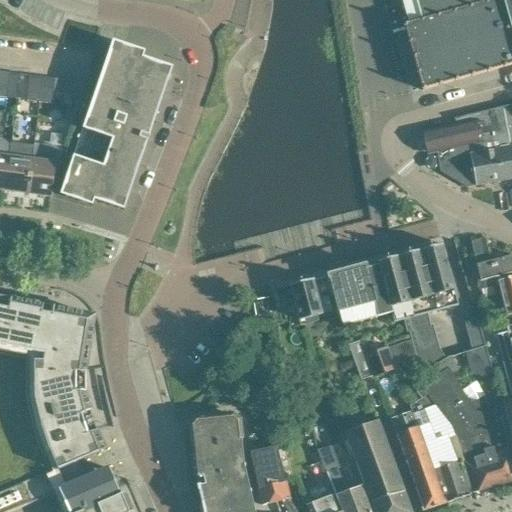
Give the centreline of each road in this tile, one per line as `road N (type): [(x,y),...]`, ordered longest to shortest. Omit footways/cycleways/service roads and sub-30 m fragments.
road 1 (residential): [(117,291),(198,94),(203,68),(193,35)]
road 2 (residential): [(169,511),(123,392),(113,335),(117,291)]
road 3 (residential): [(393,140),(405,166),(450,201),(511,227)]
road 4 (residential): [(393,140),(366,0)]
road 5 (residential): [(193,35),(159,16),(67,0)]
road 6 (residential): [(511,91),(408,120),(393,140)]
